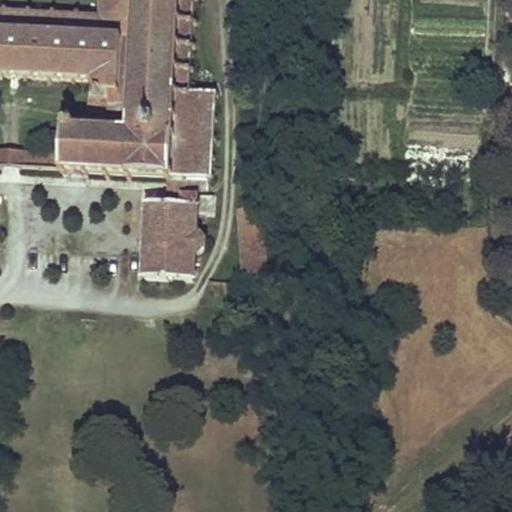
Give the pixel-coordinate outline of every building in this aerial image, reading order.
[(118,134),(90,132),(78,131),(74,126),(68,126),(66,132),(62,133),(56,133),(55,155),(23,154),(23,168),(62,169),(62,174),(68,174),(69,170),(89,171),(89,175),(93,176),(93,172),(106,172),(105,176),(109,176),(110,173),(128,173),(128,177),(131,177),(132,173),(169,175),(168,179),(171,179),(185,182),(209,184),(209,187),(211,188),(212,184),(215,184),(215,180),(211,179),(212,162),(216,163),(216,159),(212,159),(213,144),(217,144),(218,140),(213,140),(214,124),(218,124),(219,119),(214,119),(215,109),(215,99),(192,98),(193,77),(197,76),(197,73),(193,72),(194,52),(198,52),(198,48),(194,48),(195,28),(200,28),(199,25),(196,24),(197,4),(201,4),(201,1),(197,1),(197,0),(102,0),(101,21),(124,22),(118,134)] [(124,22),(101,21),(80,20),(80,15),(76,15),(76,20),(57,19),(57,14),(53,14),(53,18),(32,17),(32,14),(29,13),(28,17),(9,16),(9,12),(5,11),(5,16),(0,15),(0,167),(3,167),(4,153),(0,152),(0,83),(4,84),(4,79),(24,80),(24,85),(28,85),(28,80),(48,82),(48,86),(51,86),(52,81),(72,82),(72,87),(77,88),(78,83),(94,84),(94,90),(91,90),(90,132),(118,134),(124,22)] [(4,153),(3,167),(23,168),(23,154),(4,153)] [(185,182),(171,179),(170,207),(150,206),(147,282),(149,283),(196,285),(197,258),(200,258),(206,253),(206,244),(202,237),(197,237),(198,214),(198,210),(213,211),(214,200),(185,199),(185,182)] [(240,212),(246,287),(268,287),(264,228),(251,228),(252,212),(246,211),(240,212)]
